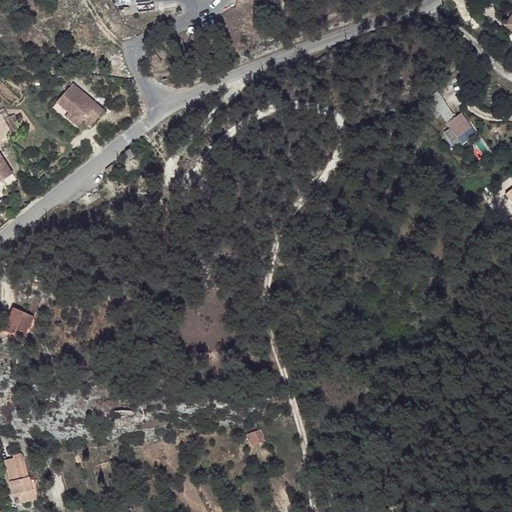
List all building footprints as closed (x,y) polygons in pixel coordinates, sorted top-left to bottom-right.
[(153,56),(147,59),(154,69),(160,65),(153,56)] [(74,86),(58,105),(70,115),(83,126),(86,122),(93,128),(106,113),(74,86)] [(444,128),(456,147),(479,133),(467,113),(444,128)] [(70,115),(67,119),(80,130),(83,126),(70,115)] [(0,119),(0,145),(0,146),(12,138),(0,119)] [(485,140),(477,145),(483,155),(491,150),(485,140)] [(132,156),(128,151),(124,154),(128,159),(126,161),(125,163),(125,165),(125,169),(126,173),(129,177),(133,179),(137,179),(140,179),(144,176),(146,174),(147,169),(147,165),(146,162),(143,158),(140,156),(136,156),(132,156)] [(0,155),(0,183),(13,175),(0,155)] [(27,322),(4,316),(3,325),(0,338),(0,341),(20,345),(23,331),(25,331),(27,322)] [(266,440),(260,428),(247,434),(253,446),(266,440)] [(13,454),(3,456),(12,491),(20,489),(31,487),(30,484),(28,477),(22,450),(20,448),(12,450),(13,454)] [(31,487),(20,489),(22,498),(33,496),(31,487)]
